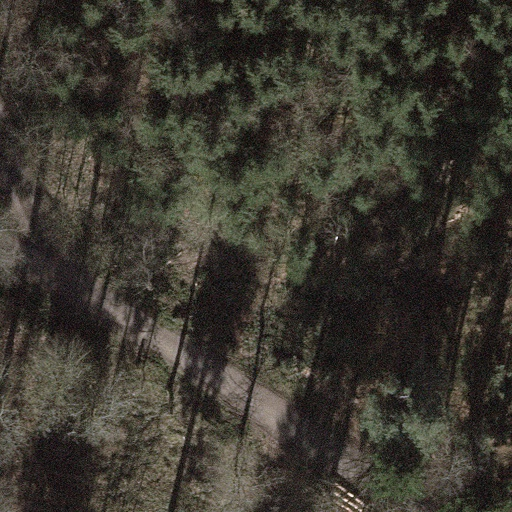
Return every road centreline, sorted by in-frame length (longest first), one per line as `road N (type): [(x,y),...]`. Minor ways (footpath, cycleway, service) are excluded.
road 1 (track): [(0,248),(49,271),(387,511)]
road 2 (track): [(49,271),(0,122)]
